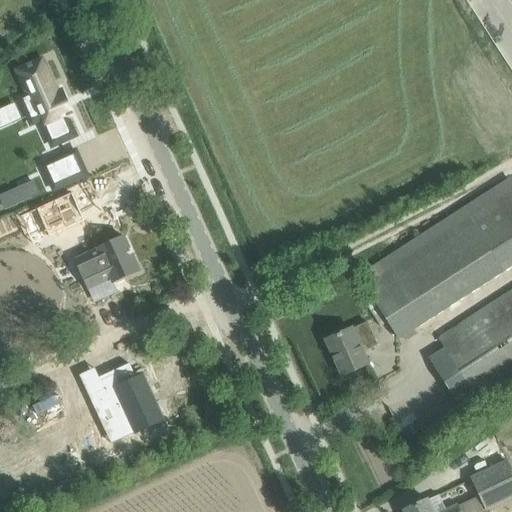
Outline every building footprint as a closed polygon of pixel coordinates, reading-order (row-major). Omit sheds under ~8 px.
[(29,84),(6,94),(15,116),(7,119),(18,145),(27,141),(38,167),(61,157),(53,139),(58,137),(48,114),(43,117),(29,84)] [(54,189),(86,175),(76,152),(44,166),(54,189)] [(19,171),(0,179),(0,207),(29,194),(19,171)] [(511,192),(365,287),(399,339),(400,339),(398,335),(511,261),(511,192)] [(74,194),(22,218),(35,246),(87,223),(74,194)] [(81,273),(62,282),(69,297),(114,278),(115,281),(139,271),(124,237),(98,249),(99,250),(75,260),(81,273)] [(416,421),(429,442),(511,388),(511,290),(439,338),(446,349),(429,359),(453,396),(416,421)] [(326,340),(343,376),(368,364),(363,352),(378,345),(367,322),(326,340)] [(104,388),(94,392),(102,409),(113,405),(126,435),(136,431),(137,432),(165,419),(145,374),(138,377),(131,362),(99,377),(104,388)] [(433,511),(428,500),(404,511),(482,511),(511,498),(511,466),(508,458),(471,475),(481,496),(445,511),(433,511)]
